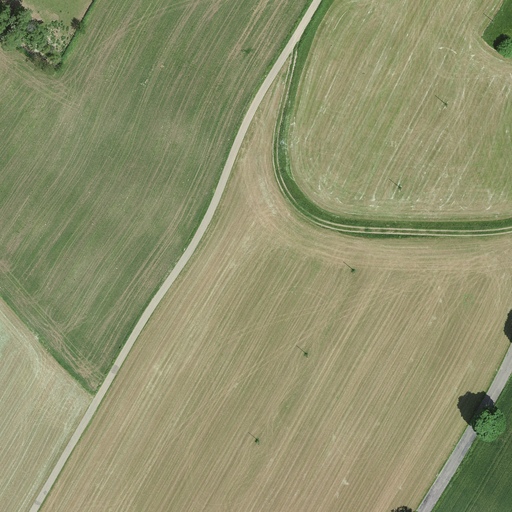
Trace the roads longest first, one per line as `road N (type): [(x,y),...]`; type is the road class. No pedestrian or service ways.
road 1 (unclassified): [(28,511),(230,195),(316,0)]
road 2 (track): [(293,44),(276,167),(302,215),(352,229),(511,229)]
road 3 (tertiary): [(424,511),(511,356)]
